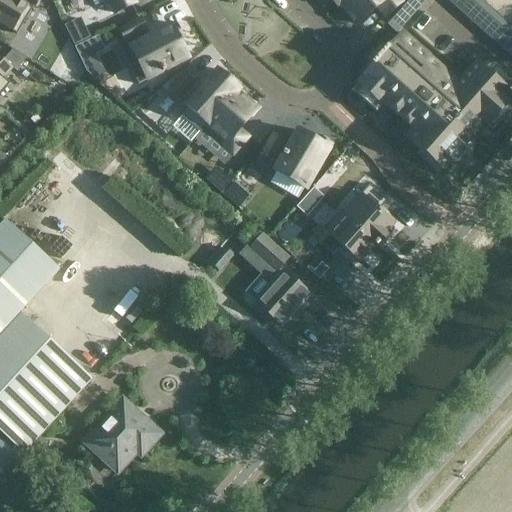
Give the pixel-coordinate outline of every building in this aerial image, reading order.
[(0,0),(0,23),(17,34),(33,8),(34,8),(39,0),(0,0)] [(93,0),(62,0),(67,9),(79,3),(82,8),(94,2),(93,0)] [(109,0),(108,1),(114,13),(136,3),(134,0),(109,0)] [(342,0),(335,6),(336,7),(339,4),(356,25),(377,7),(385,17),(403,1),(402,0),(342,0)] [(418,0),(409,0),(408,2),(417,10),(422,4),(418,0)] [(408,2),(403,7),(412,15),(417,10),(408,2)] [(403,7),(398,13),(407,21),(412,15),(403,7)] [(398,13),(392,19),(401,27),(407,21),(398,13)] [(82,15),(68,21),(83,58),(107,48),(101,33),(91,36),(82,15)] [(141,19),(119,30),(125,41),(147,30),(141,19)] [(392,19),(387,25),(396,33),(401,27),(392,19)] [(175,24),(121,52),(138,84),(159,74),(159,75),(166,71),(165,70),(188,58),(179,40),(182,38),(175,24)] [(373,66),(359,81),(411,128),(404,136),(419,150),(424,144),(446,163),(440,169),(443,171),(450,163),(457,162),(464,154),(464,148),(473,137),(477,140),(489,126),(483,121),(505,97),(511,102),(511,100),(511,90),(506,85),(504,87),(476,61),(457,82),(438,65),(433,62),(402,34),(388,49),(387,47),(371,65),(373,66)] [(0,76),(1,76),(3,79),(13,68),(0,56),(0,76)] [(218,70),(179,114),(200,132),(239,88),(218,70)] [(185,74),(169,93),(179,101),(194,83),(185,74)] [(239,88),(200,132),(201,133),(204,129),(223,145),(222,146),(232,155),(249,137),(239,129),(257,109),(237,91),(240,89),(239,88)] [(281,159),(274,171),(305,189),(331,145),(318,137),(316,141),(298,130),(284,153),(284,152),(280,159),(281,159)] [(273,134),(261,155),(272,162),(284,141),(273,134)] [(309,214),(326,194),(314,185),(298,205),(309,214)] [(340,210),(340,211),(380,246),(389,235),(387,233),(395,224),(379,210),(387,201),(369,185),(344,213),(340,210)] [(320,227),(311,237),(329,253),(337,244),(359,264),(375,247),(375,246),(376,247),(378,246),(379,247),(380,246),(340,211),(323,229),(320,227)] [(3,217),(0,219),(0,330),(17,311),(57,266),(3,217)] [(282,325),(309,295),(278,268),(288,257),(263,235),(251,249),(275,270),(270,275),(276,280),(256,302),(282,325)] [(0,330),(0,427),(27,451),(92,377),(17,311),(0,330)] [(143,421),(137,416),(139,414),(138,413),(137,414),(123,401),(85,442),(104,460),(103,462),(114,472),(115,470),(118,472),(137,451),(141,455),(160,435),(145,421),(145,420),(144,419),(143,421)] [(0,471),(17,454),(0,438),(0,471)]
